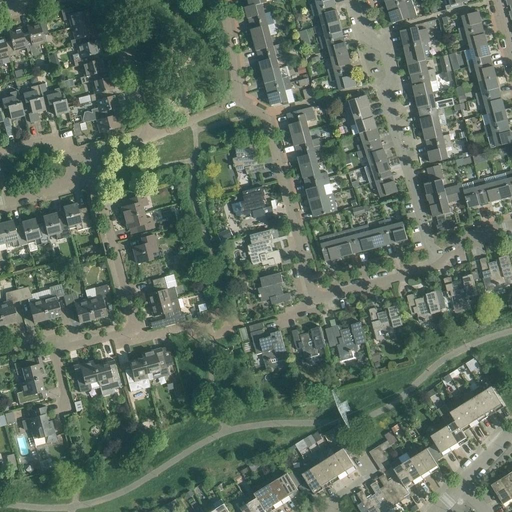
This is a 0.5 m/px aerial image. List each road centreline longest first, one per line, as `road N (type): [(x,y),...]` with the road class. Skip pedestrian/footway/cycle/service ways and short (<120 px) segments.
road 1 (residential): [(317,296),(264,113),(235,95),(223,0)]
road 2 (residential): [(442,263),(430,246),(390,107),(386,51),(354,27),(347,0)]
road 3 (residential): [(86,153),(140,135),(108,0)]
road 4 (residential): [(132,331),(92,176)]
road 5 (residential): [(442,263),(317,296)]
